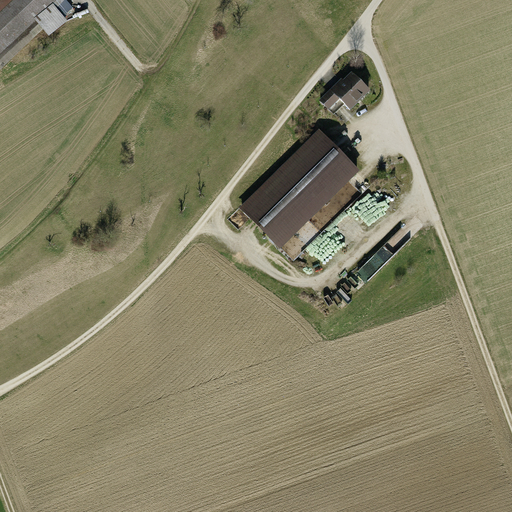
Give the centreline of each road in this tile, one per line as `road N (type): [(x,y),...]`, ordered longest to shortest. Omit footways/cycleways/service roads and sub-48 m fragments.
road 1 (track): [(379,0),(156,274),(88,334),(0,391)]
road 2 (track): [(361,24),(511,423)]
road 3 (track): [(0,261),(69,194),(199,0)]
